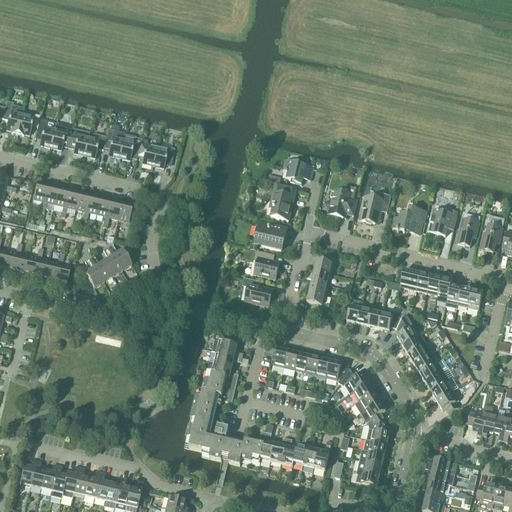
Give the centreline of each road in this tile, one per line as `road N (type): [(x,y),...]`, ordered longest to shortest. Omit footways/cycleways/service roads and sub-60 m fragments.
road 1 (residential): [(160,305),(152,196),(0,158)]
road 2 (residential): [(209,498),(156,486),(139,469),(0,441)]
road 3 (residential): [(511,289),(494,275),(307,232)]
road 4 (residential): [(413,435),(411,412),(368,352),(283,334)]
road 5 (residential): [(160,305),(144,321),(122,324),(26,298)]
road 6 (residential): [(0,416),(26,298)]
